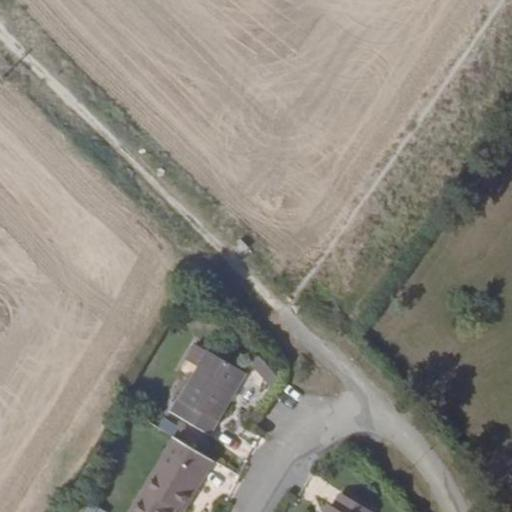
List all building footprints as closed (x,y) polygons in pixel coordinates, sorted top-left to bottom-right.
[(185,361),(197,369),(207,353),(195,346),(185,361)] [(207,353),(197,369),(171,414),(209,436),(245,375),(207,353)] [(183,511),(213,462),(173,439),(129,511),(174,511),(176,511),(177,511),(183,511)] [(324,511),(369,511),(341,495),(333,508),(328,505),(324,511)] [(106,511),(107,511),(89,502),(84,511),(106,511)]
